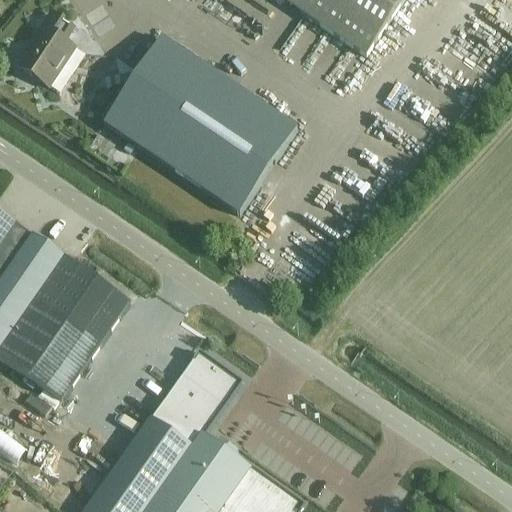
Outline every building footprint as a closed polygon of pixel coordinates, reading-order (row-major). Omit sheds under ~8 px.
[(274,0),(367,62),(409,0),(274,0)] [(50,92),(76,52),(65,45),(73,33),(50,18),(30,49),(36,53),(22,73),(50,92)] [(239,219),(296,134),(163,44),(106,129),(239,219)] [(0,363),(62,407),(130,307),(63,260),(63,261),(57,257),(31,238),(33,235),(17,224),(15,227),(0,216),(0,363)] [(76,224),(67,241),(88,253),(97,236),(76,224)] [(151,422),(88,511),(302,511),(303,511),(234,462),(238,457),(233,453),(231,455),(225,450),(226,449),(220,445),(217,450),(202,440),(234,395),(231,382),(198,358),(201,355),(199,354),(193,364),(152,423),(151,422)] [(90,500),(127,450),(106,435),(70,485),(90,500)] [(10,511),(18,511),(25,502),(16,496),(7,510),(10,511)]
